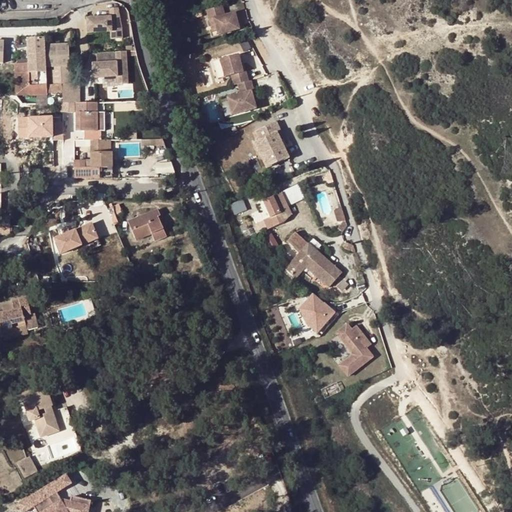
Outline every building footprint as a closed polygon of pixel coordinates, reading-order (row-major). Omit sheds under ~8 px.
[(222,6),(206,10),(208,18),(212,31),(217,30),(214,17),(225,15),(222,6)] [(122,8),(109,8),(110,19),(87,19),(87,33),(112,33),(112,39),(122,39),(122,8)] [(0,61),(8,62),(8,38),(0,38),(0,61)] [(16,97),(30,96),(47,95),(47,86),(47,64),(45,46),(45,38),(27,38),(27,54),(28,64),(29,73),(15,73),(16,97)] [(45,46),(47,64),(57,64),(56,45),(45,46)] [(128,54),(115,54),(115,64),(93,65),(93,79),(117,78),(117,85),(128,85),(128,54)] [(233,85),(237,84),(249,81),(246,70),(243,71),(238,54),(220,58),(225,76),(231,75),(233,85)] [(14,65),(15,73),(29,73),(28,64),(14,65)] [(249,81),(237,84),(240,92),(227,96),(233,115),(256,108),(251,89),(254,88),(252,80),(249,81)] [(79,84),(62,85),(63,103),(76,103),(80,103),(79,84)] [(47,86),(47,95),(48,104),(63,103),(61,85),(47,86)] [(30,96),(30,104),(48,104),(47,95),(30,96)] [(97,120),(97,103),(80,103),(76,103),(76,131),(87,131),(87,140),(91,140),(97,140),(97,120)] [(276,132),(255,143),(267,168),(289,157),(276,132)] [(302,137),(292,140),(296,153),(306,150),(302,137)] [(97,140),(91,140),(91,147),(91,163),(74,163),(75,179),(100,179),(100,168),(112,168),(112,152),(111,152),(107,152),(107,140),(101,140),(97,140)] [(257,222),(260,231),(297,219),(291,204),(305,199),(300,186),(267,197),(273,217),(257,222)] [(107,209),(114,225),(119,223),(118,219),(123,217),(118,204),(112,206),(107,209)] [(5,208),(1,208),(0,215),(1,226),(10,226),(10,217),(6,217),(5,208)] [(151,233),(152,233),(163,229),(160,220),(158,216),(160,216),(157,209),(128,222),(135,240),(151,233)] [(65,254),(103,238),(96,221),(58,237),(65,254)] [(0,234),(10,234),(10,226),(1,226),(0,226),(0,234)] [(152,233),(151,233),(154,241),(166,236),(163,229),(152,233)] [(274,233),(266,236),(272,249),(280,245),(274,233)] [(299,254),(308,244),(297,233),(289,243),(295,249),(295,250),(299,254)] [(306,267),(329,288),(341,273),(308,244),(299,254),(286,269),(296,278),(306,267)] [(336,315),(312,293),(300,308),(307,320),(321,333),(336,315)] [(0,335),(3,334),(3,336),(27,330),(26,325),(24,319),(32,317),(26,298),(12,302),(14,307),(14,310),(0,313),(0,335)] [(24,319),(26,325),(33,323),(32,317),(24,319)] [(349,321),(337,329),(352,350),(351,353),(339,362),(347,374),(373,356),(367,347),(362,340),(367,337),(364,333),(360,336),(357,332),(362,329),(358,323),(353,327),(349,321)] [(27,330),(3,336),(4,340),(28,334),(27,330)] [(367,337),(362,340),(367,347),(371,343),(367,337)] [(100,374),(95,378),(101,386),(106,383),(100,374)] [(50,389),(46,390),(53,411),(57,410),(50,389)] [(53,411),(46,390),(21,398),(29,421),(35,419),(40,437),(55,432),(52,423),(56,422),(53,411)] [(57,410),(53,411),(56,422),(59,431),(73,427),(67,407),(57,410)] [(30,455),(16,462),(25,477),(38,471),(30,455)] [(40,508),(39,511),(94,511),(96,499),(76,496),(67,501),(62,491),(77,483),(72,474),(18,501),(23,511),(27,511),(36,508),(40,508)]
